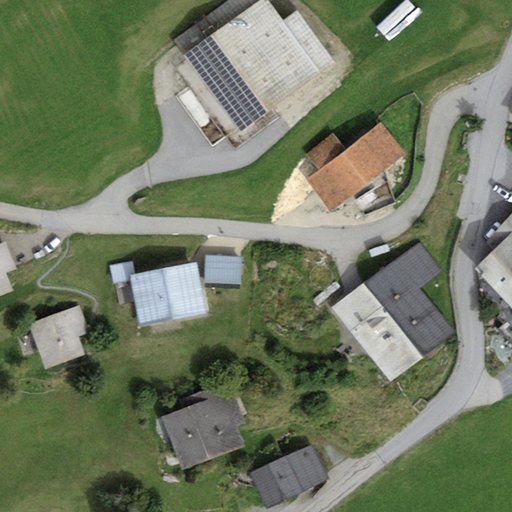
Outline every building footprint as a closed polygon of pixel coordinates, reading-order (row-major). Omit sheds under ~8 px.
[(282,20),(267,0),(228,0),(172,40),(239,132),(335,63),(296,10),(282,20)] [(403,154),(378,122),(344,150),(333,136),(307,156),(318,170),(305,180),(331,213),(403,154)] [(511,211),(498,225),(508,236),(474,269),(510,306),(496,318),(502,324),(497,330),(511,345),(511,211)] [(17,269),(6,241),(0,243),(0,296),(13,291),(6,273),(17,269)] [(443,272),(419,242),(333,309),(391,382),(455,332),(421,289),(443,272)] [(242,256),(206,255),(205,283),(241,284),(242,256)] [(130,275),(135,274),(132,261),(108,265),(112,285),(131,281),(130,275)] [(207,313),(197,262),(135,274),(130,275),(131,281),(140,326),(207,313)] [(89,333),(80,307),(29,325),(45,370),(85,355),(79,337),(89,333)] [(244,423),(229,381),(179,400),(182,409),(161,417),(182,470),(245,446),(237,425),(244,423)] [(330,478),(313,443),(283,458),(275,442),(242,458),(266,508),(330,478)]
